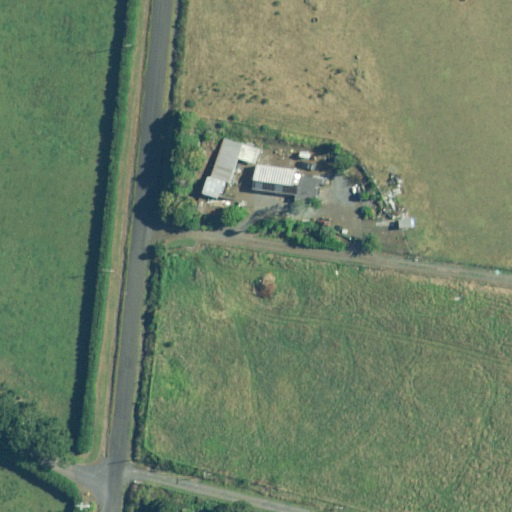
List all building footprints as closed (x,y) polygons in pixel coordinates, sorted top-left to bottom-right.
[(261,149),(225,138),(204,203),(224,209),(240,159),(256,164),(261,149)] [(318,151),(303,151),(303,163),(317,163),(318,151)] [(300,172),(272,168),(269,191),(297,195),(300,172)] [(319,179),(303,178),(301,201),(318,202),(319,179)] [(427,252),(423,227),(417,228),(415,217),(402,219),(403,230),(390,232),(391,242),(402,240),(404,249),(410,248),(411,254),(427,252)]
